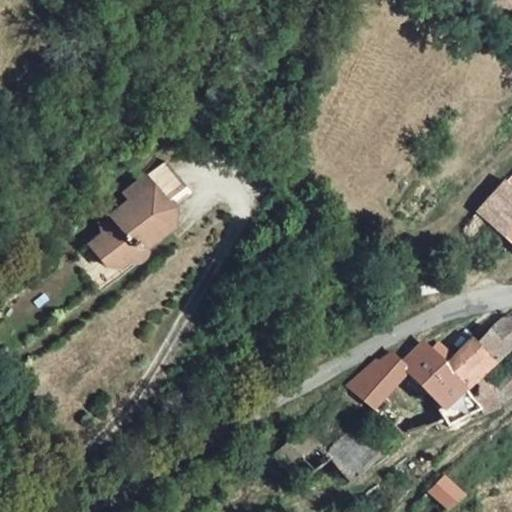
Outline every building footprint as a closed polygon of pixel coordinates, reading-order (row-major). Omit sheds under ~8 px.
[(179,171),(158,187),(180,216),(202,200),(179,171)] [(511,237),(511,195),(504,186),(478,211),(511,237)] [(180,216),(158,187),(139,200),(146,210),(119,229),(126,239),(107,252),(124,275),(138,265),(149,266),(155,262),(156,258),(157,254),(157,251),(178,235),(180,216)] [(511,356),(511,307),(489,314),(483,327),(479,333),(471,331),(447,356),(491,416),(508,401),(496,385),(490,378),(511,356)] [(417,372),(438,399),(456,422),(491,416),(447,356),(425,333),(405,352),(398,345),(389,354),(386,351),(359,379),(375,396),(380,401),(417,372)] [(511,356),(490,378),(496,385),(511,371),(511,356)] [(511,371),(496,385),(508,401),(511,398),(511,371)] [(402,425),(438,399),(417,372),(380,401),(402,425)] [(360,407),(375,396),(359,379),(347,391),(360,407)] [(311,422),(282,448),(310,483),(339,459),(357,482),(396,448),(368,416),(334,447),(311,422)] [(391,500),(405,488),(394,475),(379,487),(391,500)] [(450,480),(438,492),(458,510),(473,494),(454,476),(450,480)] [(426,506),(432,511),(455,511),(458,510),(438,492),(426,506)]
